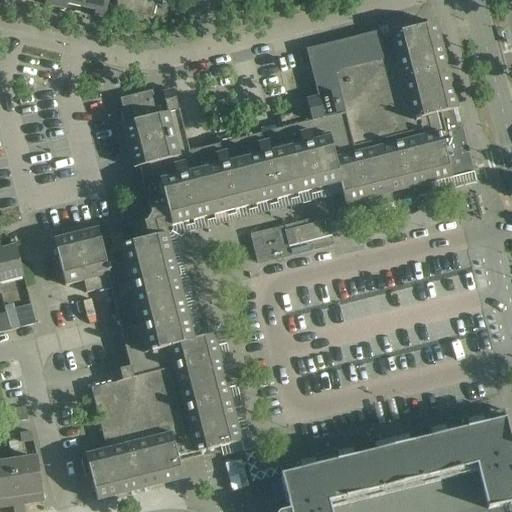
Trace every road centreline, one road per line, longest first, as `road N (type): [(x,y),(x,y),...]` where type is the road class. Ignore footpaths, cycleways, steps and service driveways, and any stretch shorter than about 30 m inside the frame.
road 1 (residential): [(0,29),(147,62),(211,48)]
road 2 (unknown): [(284,347),(478,301)]
road 3 (residential): [(211,48),(404,0)]
road 4 (residential): [(67,511),(26,348)]
road 5 (tertiary): [(511,147),(474,0)]
